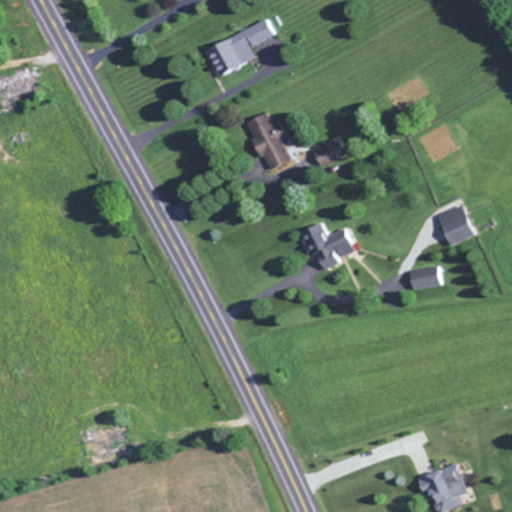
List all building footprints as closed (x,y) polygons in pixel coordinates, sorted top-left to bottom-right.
[(213,48),(226,77),(266,60),(260,46),(286,35),(279,19),(213,48)] [(0,80),(0,83),(11,111),(50,95),(38,65),(0,80)] [(256,122),(277,171),(300,161),(290,139),(297,136),(291,123),(283,126),(277,113),(256,122)] [(353,134),(361,147),(378,137),(370,125),(353,134)] [(357,152),(347,136),(322,152),(332,167),(357,152)] [(485,236),(476,205),(446,214),(456,245),(485,236)] [(366,251),(358,228),(338,236),(333,224),(309,233),(317,253),(325,250),(332,270),(352,262),(350,257),(366,251)] [(421,291),(453,283),(448,263),(416,271),(421,291)] [(100,467),(147,456),(139,422),(92,432),(100,467)] [(453,511),(479,504),(476,495),(482,493),(473,465),(430,479),(435,494),(443,491),(450,511),(453,511)]
